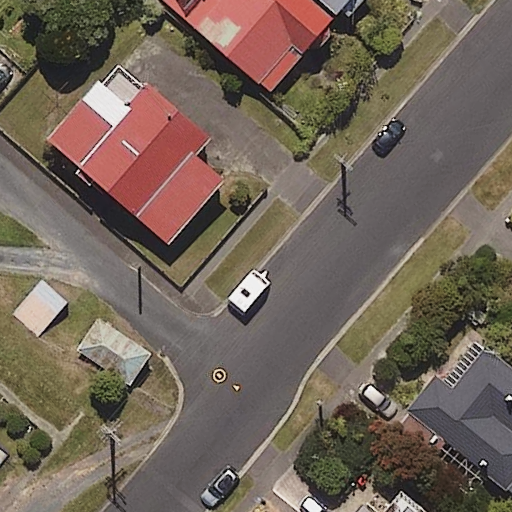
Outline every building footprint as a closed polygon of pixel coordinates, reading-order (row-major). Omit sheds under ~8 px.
[(333,16),(313,0),(159,0),(267,92),(333,16)] [(346,0),(313,0),(333,16),(346,0)] [(216,136),(129,57),(56,137),(173,243),(231,179),(201,152),(216,136)] [(68,302),(43,280),(14,314),(39,335),(68,302)] [(153,354),(102,318),(81,349),(132,384),(153,354)] [(511,376),(466,341),(394,433),(471,494),(485,477),(511,498),(511,376)]
